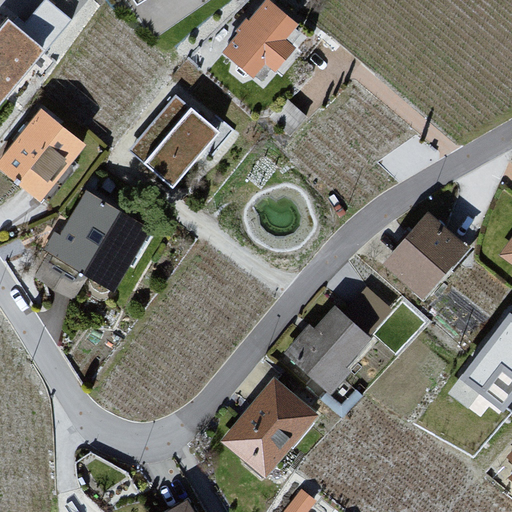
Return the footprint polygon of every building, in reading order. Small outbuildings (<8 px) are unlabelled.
[(0,30),(0,96),(63,16),(42,0),(41,0),(21,26),(11,17),(0,30)] [(264,6),(219,58),(248,83),(293,31),(264,6)] [(177,100),(128,153),(169,191),(218,138),(177,100)] [(37,116),(0,162),(0,177),(39,208),(83,152),(37,116)] [(85,197),(38,281),(73,301),(85,279),(116,297),(152,234),(85,197)] [(429,217),(383,267),(422,303),(468,254),(429,217)] [(511,244),(500,262),(511,269),(511,244)] [(307,331),(284,358),(329,395),(344,377),(336,371),(385,314),(364,296),(341,324),(329,314),(313,333),(307,331)] [(511,315),(508,312),(454,388),(501,422),(511,406),(511,315)] [(271,381),(221,442),(263,477),(313,415),(271,381)] [(511,458),(495,478),(511,492),(511,458)] [(302,484),(280,511),(305,511),(318,497),(302,484)]
